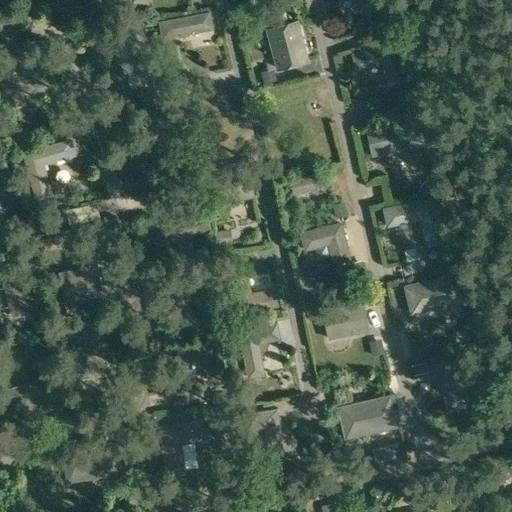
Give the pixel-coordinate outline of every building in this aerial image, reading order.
[(209,12),(159,22),(162,38),(212,28),(209,12)] [(122,65),(126,76),(156,64),(138,17),(108,29),(116,50),(115,52),(119,64),(122,65)] [(384,21),(387,35),(398,33),(395,19),(384,21)] [(267,29),(278,68),(306,61),(296,22),(267,29)] [(384,62),(388,80),(403,77),(395,43),(352,54),(356,69),(384,62)] [(0,65),(0,76),(10,108),(25,103),(17,77),(48,68),(43,53),(0,65)] [(262,72),(265,83),(276,81),(273,69),(262,72)] [(400,90),(402,102),(412,100),(409,88),(400,90)] [(368,130),(373,155),(420,145),(414,120),(368,130)] [(161,139),(169,162),(181,158),(169,123),(134,135),(138,147),(161,139)] [(23,152),(36,199),(52,194),(43,163),(74,155),(70,139),(50,144),(23,152)] [(211,156),(205,163),(212,168),(218,162),(211,156)] [(0,204),(1,210),(17,206),(6,166),(0,167),(0,204)] [(207,176),(213,205),(253,196),(246,167),(207,176)] [(290,181),(293,194),(331,185),(328,172),(290,181)] [(424,181),(418,188),(425,195),(432,187),(424,181)] [(421,217),(427,244),(443,241),(433,198),(384,209),(388,224),(421,217)] [(344,204),(334,207),(337,217),(347,214),(344,204)] [(206,213),(159,223),(162,238),(209,229),(206,213)] [(329,242),(333,260),(349,256),(340,223),(301,233),(303,240),(302,242),(304,249),(305,250),(312,248),(314,246),(329,242)] [(234,242),(232,229),(215,231),(217,244),(234,242)] [(447,271),(452,254),(443,251),(438,269),(447,271)] [(12,315),(13,316),(20,314),(21,313),(40,307),(27,260),(0,267),(11,306),(10,308),(12,315)] [(352,267),(355,278),(366,275),(363,264),(352,267)] [(59,272),(64,300),(101,294),(95,265),(59,272)] [(211,269),(163,274),(165,290),(213,285),(211,269)] [(405,286),(411,312),(440,305),(440,308),(448,306),(447,303),(463,299),(457,274),(405,286)] [(232,278),(237,312),(277,305),(274,289),(250,293),(247,275),(232,278)] [(323,310),(329,338),(368,330),(363,302),(323,310)] [(316,308),(306,310),(308,318),(318,316),(316,308)] [(217,314),(212,329),(221,332),(226,317),(217,314)] [(69,324),(74,349),(85,347),(85,345),(89,344),(89,346),(102,344),(100,335),(108,333),(104,317),(69,324)] [(277,322),(237,330),(246,377),(264,374),(258,343),(280,338),(277,322)] [(457,330),(457,344),(470,344),(470,330),(457,330)] [(43,331),(37,341),(50,348),(55,339),(43,331)] [(206,359),(208,379),(224,378),(221,342),(179,345),(180,361),(206,359)] [(381,342),(370,344),(373,355),(384,352),(381,342)] [(443,383),(448,407),(474,401),(464,358),(438,364),(441,375),(438,376),(440,384),(443,383)] [(411,365),(413,374),(425,371),(423,362),(411,365)] [(88,381),(86,368),(78,369),(80,382),(88,381)] [(19,417),(67,402),(58,374),(9,388),(19,417)] [(227,394),(213,391),(211,404),(225,406),(227,394)] [(338,406),(345,438),(396,427),(390,395),(338,406)] [(244,413),(251,463),(283,459),(277,409),(244,413)] [(224,440),(235,431),(223,417),(212,426),(224,440)] [(164,447),(168,474),(184,471),(180,441),(202,438),(200,422),(161,427),(164,447)] [(67,480),(69,481),(76,480),(78,478),(115,472),(110,444),(64,452),(67,471),(66,473),(67,480)] [(393,445),(373,449),(376,462),(396,457),(393,445)] [(322,506),(323,511),(335,511),(334,503),(322,506)]
